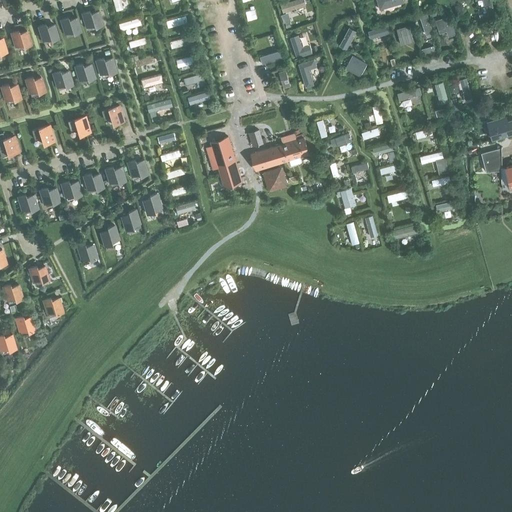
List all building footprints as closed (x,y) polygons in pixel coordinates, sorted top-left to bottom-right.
[(120,0),(113,0),(117,11),(123,10),(120,0)] [(305,0),(292,0),(282,3),(285,12),(307,5),(305,0)] [(377,0),(380,9),(404,2),(403,0),(377,0)] [(483,0),(487,11),(479,13),(482,21),(497,17),(491,0),(483,0)] [(90,9),(83,12),(87,26),(94,24),(95,27),(102,24),(98,10),(91,12),(90,9)] [(426,34),(434,32),(428,13),(420,16),(426,34)] [(448,36),(456,34),(450,15),(442,17),(448,36)] [(68,16),(61,18),(65,33),(72,30),(73,33),(80,31),(76,16),(69,19),(68,16)] [(186,22),(184,16),(167,20),(168,27),(186,22)] [(141,23),(139,17),(120,22),(122,28),(141,23)] [(46,23),(39,25),(43,39),(50,37),(51,40),(58,38),(54,23),(47,25),(46,23)] [(391,32),(389,24),(368,30),(371,38),(391,32)] [(401,44),(414,41),(410,25),(397,28),(401,44)] [(340,45),(347,48),(357,30),(349,26),(340,45)] [(19,29),(12,31),(16,46),(23,43),(24,46),(31,44),(26,29),(20,32),(19,29)] [(298,33),(290,36),(298,56),(313,52),(310,43),(303,45),(298,33)] [(191,42),(189,35),(171,40),(172,47),(191,42)] [(147,42),(145,36),(129,41),(130,47),(147,42)] [(283,58),(281,49),(260,55),(263,64),(283,58)] [(368,63),(353,55),(346,68),(361,76),(368,63)] [(104,56),(96,58),(101,73),(108,71),(108,73),(116,71),(111,57),(104,59),(104,56)] [(194,62),(192,56),(177,59),(178,66),(194,62)] [(154,63),(152,57),(136,61),(138,67),(154,63)] [(310,69),(317,66),(315,58),(299,63),(306,87),(314,84),(310,69)] [(82,62),(75,64),(80,79),(87,77),(87,79),(95,77),(90,63),(83,65),(82,62)] [(60,69),(53,71),(58,86),(64,84),(65,86),(72,84),(68,70),(61,72),(60,69)] [(291,85),(286,69),(279,71),(284,87),(291,85)] [(204,79),(202,72),(181,78),(183,85),(204,79)] [(161,80),(159,74),(142,78),(144,84),(161,80)] [(33,75),(25,78),(30,92),(37,90),(38,93),(45,90),(40,76),(34,78),(33,75)] [(465,99),(473,97),(467,77),(460,79),(465,99)] [(442,102),(448,101),(443,82),(437,84),(440,95),(442,102)] [(8,83),(1,85),(6,99),(13,97),(13,100),(21,98),(16,83),(9,85),(8,83)] [(398,92),(400,100),(422,94),(420,86),(398,92)] [(210,98),(207,91),(189,96),(191,103),(210,98)] [(172,106),(170,98),(146,104),(148,112),(172,106)] [(119,104),(101,110),(104,118),(110,116),(112,124),(124,120),(119,104)] [(379,104),(373,106),(377,123),(383,122),(379,104)] [(85,115),(68,120),(70,129),(76,127),(79,135),(90,131),(85,115)] [(501,118),(488,122),(493,138),(511,132),(511,118),(502,122),(501,118)] [(327,135),(323,119),(317,121),(322,137),(327,135)] [(49,124),(32,130),(34,138),(41,136),(43,144),(54,140),(49,124)] [(380,133),(378,127),(362,132),(364,139),(380,133)] [(415,132),(417,138),(434,134),(432,127),(415,132)] [(259,129),(248,133),(253,146),(263,142),(259,129)] [(251,152),(257,170),(309,154),(304,136),(297,139),(295,132),(281,137),(283,143),(251,152)] [(332,138),(334,144),(350,139),(347,132),(332,138)] [(173,139),(172,133),(158,136),(160,142),(173,139)] [(14,135),(0,139),(0,152),(1,157),(19,151),(14,135)] [(242,181),(228,135),(211,141),(212,143),(206,145),(213,168),(219,166),(225,187),(242,181)] [(393,149),(391,143),(375,147),(376,153),(393,149)] [(501,147),(481,152),(486,171),(501,170),(502,184),(510,183),(510,186),(511,186),(511,165),(505,167),(505,166),(502,167),(501,147)] [(181,155),(179,149),(160,154),(162,160),(181,155)] [(444,158),(442,151),(420,156),(422,163),(444,158)] [(135,158),(128,161),(132,175),(139,173),(140,176),(147,173),(143,159),(136,161),(135,158)] [(333,176),(339,174),(336,161),(330,163),(333,176)] [(369,168),(368,162),(351,166),(353,172),(369,168)] [(399,169),(398,163),(380,168),(382,173),(399,169)] [(113,165),(106,167),(110,182),(117,180),(118,182),(125,180),(121,166),(114,168),(113,165)] [(164,172),(166,178),(185,173),(183,167),(164,172)] [(91,172),(84,174),(88,189),(95,186),(96,189),(103,187),(99,172),(92,175),(91,172)] [(451,182),(449,176),(433,180),(434,186),(451,182)] [(69,180),(62,182),(66,196),(73,194),(74,197),(81,195),(77,180),(70,182),(69,180)] [(187,190),(185,184),(170,189),(172,195),(187,190)] [(47,186),(40,188),(44,203),(51,201),(52,203),(59,201),(55,187),(48,189),(47,186)] [(346,207),(357,204),(352,187),(348,188),(337,191),(338,196),(342,195),(346,207)] [(388,195),(389,201),(409,197),(407,190),(388,195)] [(150,197),(143,199),(148,214),(155,211),(154,209),(161,207),(157,192),(149,194),(150,197)] [(18,195),(19,197),(23,209),(30,207),(30,210),(38,208),(33,193),(26,195),(26,193),(18,195)] [(457,207),(455,200),(436,204),(438,211),(457,207)] [(193,202),(175,207),(177,216),(195,210),(193,202)] [(129,213),(122,215),(126,230),(133,227),(133,225),(139,223),(135,208),(128,210),(129,213)] [(371,237),(378,235),(373,215),(366,217),(371,237)] [(352,244),(359,243),(354,221),(347,223),(352,244)] [(108,229),(101,231),(105,246),(113,243),(112,241),(119,239),(114,224),(107,226),(108,229)] [(418,233),(416,225),(393,230),(395,238),(418,233)] [(85,243),(78,245),(82,259),(89,257),(90,260),(97,258),(93,243),(86,245),(85,243)] [(37,264),(29,266),(34,281),(41,279),(41,281),(49,279),(44,265),(37,267),(37,264)] [(10,283),(3,285),(8,299),(8,302),(15,300),(23,298),(18,283),(11,285),(10,283)] [(51,296),(43,298),(48,313),(55,311),(56,313),(63,311),(58,297),(52,299),(51,296)] [(23,314),(16,316),(20,331),(27,329),(28,331),(35,329),(31,315),(24,317),(23,314)] [(4,333),(0,333),(0,346),(1,349),(8,347),(8,350),(16,348),(11,333),(4,335),(4,333)]
